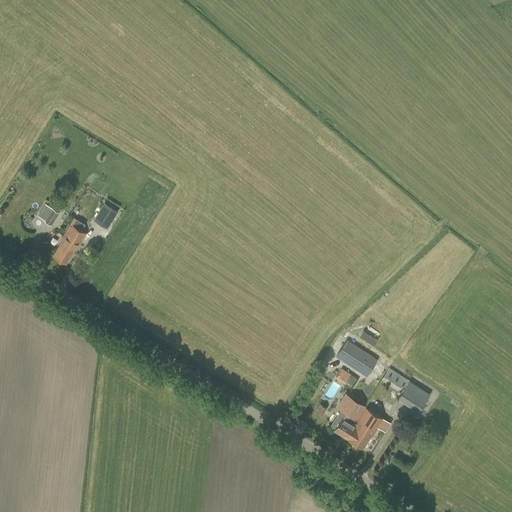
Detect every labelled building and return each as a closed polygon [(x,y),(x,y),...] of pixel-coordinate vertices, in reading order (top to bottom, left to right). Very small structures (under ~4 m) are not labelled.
[(107,228),(118,211),(104,202),(93,220),(107,228)] [(51,225),(59,212),(45,203),(37,215),(44,219),(43,220),(51,225)] [(75,250),(86,233),(71,224),(60,241),(62,242),(53,255),(66,263),(74,250),(75,250)] [(366,376),(377,360),(346,340),(336,356),(366,376)] [(335,376),(346,383),(352,374),(340,367),(335,376)] [(409,381),(389,367),(381,379),(401,392),(398,398),(419,411),(430,394),(409,380),(409,381)] [(335,431),(347,438),(355,425),(354,424),(357,419),(364,406),(348,396),(340,409),(347,412),(342,420),(338,417),(332,426),(336,429),(335,431)] [(322,416),(327,408),(319,403),(315,411),(322,416)] [(355,425),(347,438),(363,448),(382,417),(364,406),(357,419),(354,424),(355,425)]
